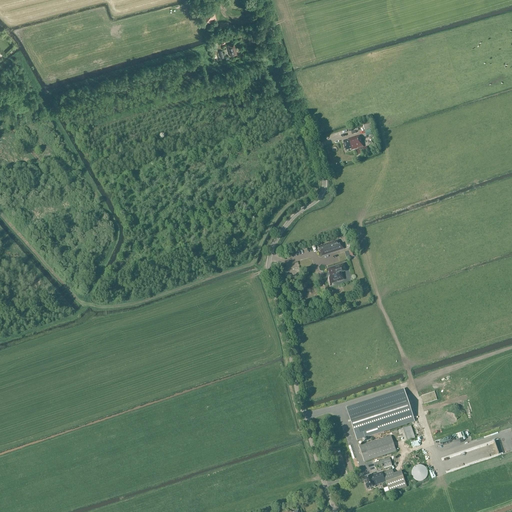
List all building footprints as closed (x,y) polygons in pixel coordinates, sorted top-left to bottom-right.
[(205,24),(216,21),(213,9),(202,12),(205,24)] [(237,54),(235,48),(234,44),(227,45),(230,56),(237,54)] [(360,139),(359,136),(348,139),(348,140),(343,141),(346,151),(351,150),(351,151),(358,149),(357,150),(358,155),(368,152),(367,147),(363,148),(363,147),(361,139),(360,139)] [(343,249),(342,244),(337,246),(337,245),(339,244),(338,241),(317,248),(318,251),(322,250),(322,251),(320,251),(322,256),(343,249)] [(343,265),(328,270),(331,277),(332,276),(333,278),(328,279),(329,284),(334,283),(334,282),(337,281),(338,282),(343,280),(342,275),(340,275),(339,273),(345,271),(343,265)] [(404,390),(346,409),(356,441),(414,422),(404,390)] [(411,426),(398,431),(399,435),(403,434),(405,441),(415,438),(411,426)] [(364,462),(396,452),(391,436),(359,447),(364,462)] [(380,466),(391,463),(390,458),(379,462),(374,464),(375,467),(380,465),(380,466)] [(426,466),(414,466),(414,481),(425,481),(426,466)] [(392,470),(383,473),(389,493),(406,487),(401,472),(394,474),(392,470)] [(382,473),(373,476),(372,477),(371,475),(363,478),(367,490),(368,489),(368,490),(371,489),(375,487),(375,486),(385,483),(382,473)]
